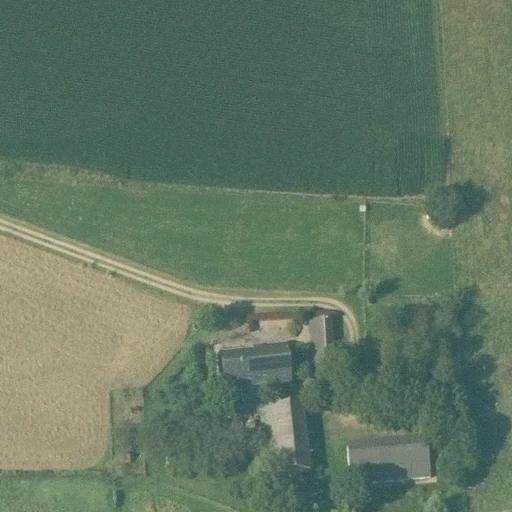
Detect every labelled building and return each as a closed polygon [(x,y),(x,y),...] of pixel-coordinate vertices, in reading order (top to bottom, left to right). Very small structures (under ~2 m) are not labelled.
[(336,363),(332,322),(310,324),(313,365),(336,363)] [(252,353),(221,356),(225,392),(257,389),(257,392),(290,389),(285,346),(252,350),(252,353)] [(311,474),(304,408),(259,412),(266,479),(311,474)] [(435,429),(436,442),(448,441),(447,428),(435,429)] [(351,488),(431,481),(427,442),(347,449),(351,488)]
